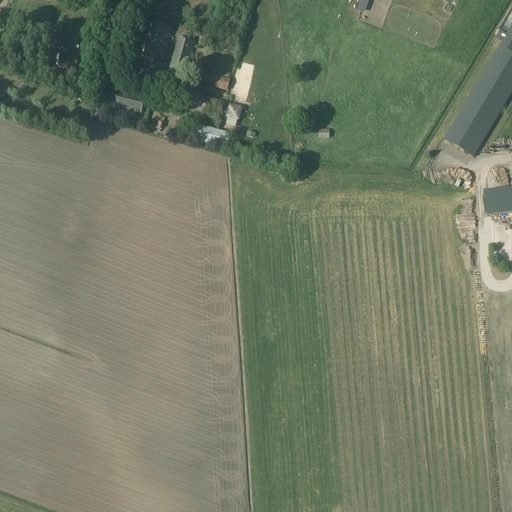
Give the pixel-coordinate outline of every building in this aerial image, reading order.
[(511,16),(511,15),(508,12),(500,24),(505,27),(511,16)] [(161,66),(171,30),(150,24),(140,60),(161,66)] [(511,25),(507,33),(506,34),(500,31),(496,38),(502,42),(443,141),(473,159),(511,92),(511,25)] [(186,72),(195,43),(179,38),(170,67),(186,72)] [(60,54),(58,67),(77,69),(79,56),(60,54)] [(97,72),(92,106),(94,106),(100,107),(105,73),(109,73),(111,63),(106,62),(101,61),(99,61),(97,72)] [(230,80),(199,73),(197,82),(215,86),(214,89),(227,92),(230,80)] [(146,94),(120,88),(119,93),(128,95),(145,99),(146,94)] [(109,92),(106,105),(125,110),(128,96),(109,92)] [(185,95),(179,119),(191,122),(197,98),(185,95)] [(144,100),(128,96),(125,110),(141,113),(144,100)] [(207,100),(206,103),(205,108),(221,111),(223,103),(207,100)] [(240,110),(230,108),(226,125),(236,127),(240,110)] [(316,129),(316,138),(325,137),(325,129),(316,129)]
